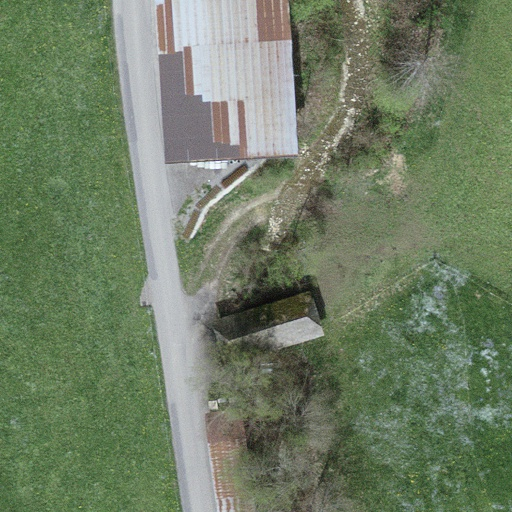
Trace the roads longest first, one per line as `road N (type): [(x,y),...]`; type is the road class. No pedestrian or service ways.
road 1 (residential): [(203,511),(137,0)]
road 2 (track): [(181,344),(318,306),(351,289)]
